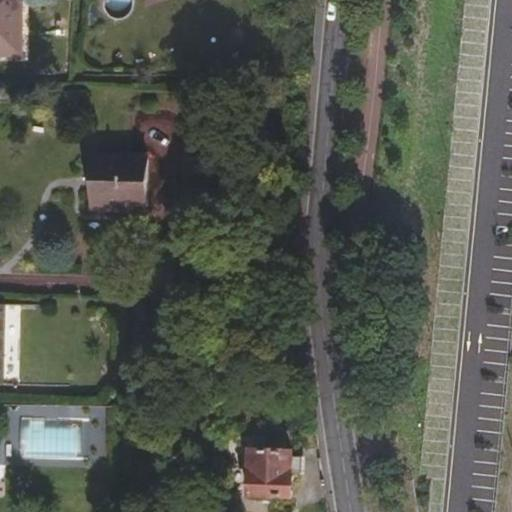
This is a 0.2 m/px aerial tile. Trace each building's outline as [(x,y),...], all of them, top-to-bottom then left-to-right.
[(0,0),(0,56),(22,56),(22,0),(0,0)] [(148,210),(149,157),(94,157),(95,210),(148,210)] [(20,457),(82,459),(84,418),(22,417),(20,457)] [(138,445),(138,436),(125,436),(126,445),(138,445)] [(295,498),(293,475),(303,474),(302,456),(291,457),(291,453),(250,456),(252,500),(295,498)]
